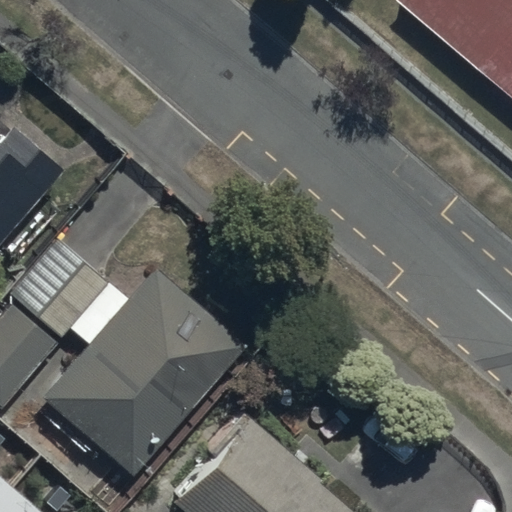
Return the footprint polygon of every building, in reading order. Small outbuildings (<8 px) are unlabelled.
[(511,0),(415,0),(511,86),(511,0)] [(0,231),(59,160),(8,117),(0,126),(0,231)] [(123,292),(52,232),(7,285),(59,328),(64,323),(83,339),(36,394),(130,473),(242,340),(149,261),(123,292)] [(0,399),(52,339),(7,300),(0,307),(0,399)] [(355,511),(233,411),(165,495),(185,511),(355,511)] [(43,511),(0,474),(0,511),(43,511)]
